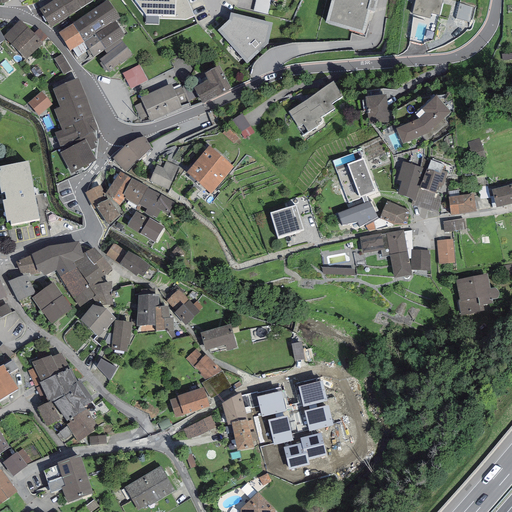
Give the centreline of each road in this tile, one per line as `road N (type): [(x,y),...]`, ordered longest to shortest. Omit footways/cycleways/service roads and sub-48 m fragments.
road 1 (residential): [(112,128),(145,130),(289,69),(461,50),(485,28),(494,0)]
road 2 (residential): [(35,328),(144,423),(115,444),(36,466),(25,496)]
road 3 (residential): [(112,128),(79,189),(90,231),(0,261)]
road 4 (residential): [(0,12),(22,15),(56,40),(112,128)]
